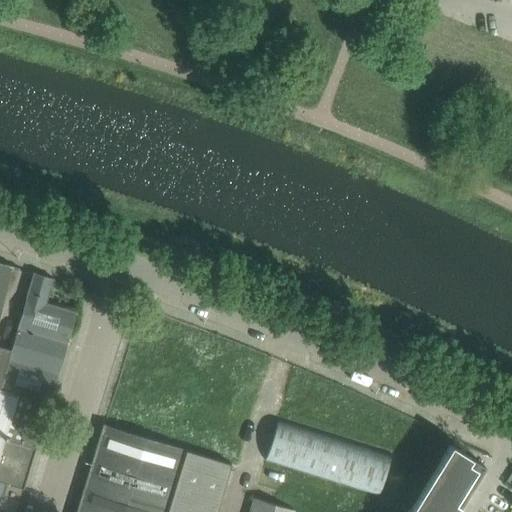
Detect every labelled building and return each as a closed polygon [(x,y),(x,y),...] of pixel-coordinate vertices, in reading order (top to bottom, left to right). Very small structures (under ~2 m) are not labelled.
[(0,310),(12,266),(0,262),(0,310)] [(9,350),(0,377),(0,389),(48,404),(76,312),(45,303),(52,278),(33,272),(9,350)] [(0,347),(0,377),(9,350),(0,347)] [(0,481),(21,488),(48,404),(0,389),(0,481)] [(391,453),(278,418),(265,461),(378,496),(391,453)] [(76,511),(216,511),(231,464),(103,425),(76,511)] [(450,444),(407,511),(454,511),(484,465),(450,444)] [(0,508),(11,511),(14,511),(21,488),(0,481),(0,508)] [(252,496),(247,511),(291,511),(293,508),(252,496)]
